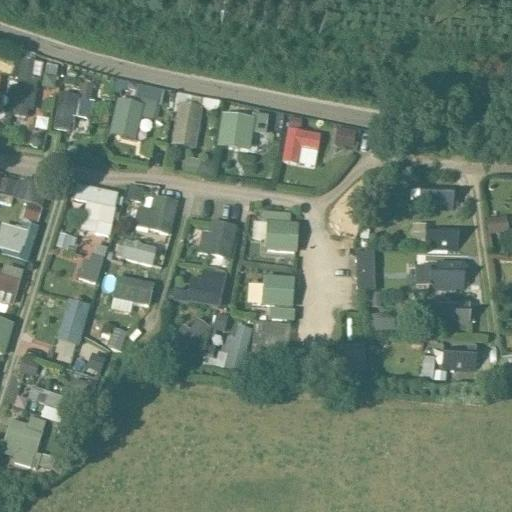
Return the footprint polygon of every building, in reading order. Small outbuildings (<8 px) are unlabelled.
[(14,118),(33,120),(40,63),(21,61),(14,118)] [(81,97),(58,96),(57,119),(93,120),(94,86),(81,86),(81,97)] [(143,108),(117,103),(110,138),(135,144),(143,108)] [(203,113),(177,108),(170,148),(196,152),(203,113)] [(253,123),(222,119),(217,152),(248,156),(253,123)] [(335,146),(346,148),(349,133),(338,131),(335,146)] [(283,166),(317,169),(321,135),(286,132),(283,166)] [(14,199),(29,204),(24,218),(38,223),(50,189),(22,179),(14,199)] [(0,193),(13,195),(15,183),(1,180),(0,188),(0,193)] [(420,198),(429,198),(429,209),(456,210),(456,185),(421,183),(420,198)] [(88,205),(81,233),(109,240),(120,197),(80,187),(76,202),(88,205)] [(167,242),(176,207),(152,201),(149,216),(141,214),(136,234),(167,242)] [(490,235),(509,233),(507,219),(489,221),(490,235)] [(21,231),(2,225),(0,232),(0,255),(29,265),(40,230),(23,225),(21,231)] [(229,264),(235,231),(209,225),(202,259),(229,264)] [(458,238),(458,227),(427,227),(427,238),(458,238)] [(294,231),(266,228),(263,255),(292,258),(294,231)] [(57,248),(74,252),(78,240),(60,236),(57,248)] [(430,240),(430,249),(460,250),(460,240),(430,240)] [(152,270),(157,252),(127,243),(121,262),(152,270)] [(91,264),(82,262),(78,283),(99,287),(106,250),(94,247),(91,264)] [(464,278),(464,265),(438,265),(438,277),(464,278)] [(219,313),(227,277),(203,271),(201,283),(192,281),(189,295),(176,292),(174,303),(219,313)] [(431,272),(420,272),(419,287),(431,287),(431,272)] [(20,283),(0,276),(0,305),(13,309),(20,283)] [(465,289),(465,279),(433,279),(433,288),(465,289)] [(152,290),(115,281),(110,302),(148,310),(152,290)] [(292,285),(262,282),(259,310),(290,313),(292,285)] [(369,309),(382,307),(380,294),(367,296),(369,309)] [(435,304),(435,326),(472,326),(472,304),(435,304)] [(80,349),(89,310),(68,305),(59,344),(80,349)] [(396,332),(395,318),(370,319),(371,334),(396,332)] [(199,322),(191,333),(186,330),(167,355),(184,368),(212,332),(199,322)] [(12,329),(0,325),(0,359),(3,361),(12,329)] [(258,327),(257,355),(289,356),(289,328),(258,327)] [(218,369),(240,375),(252,333),(238,330),(235,341),(226,339),(218,369)] [(122,355),(128,335),(116,331),(109,350),(122,355)] [(343,375),(367,374),(365,348),(341,349),(343,375)] [(24,358),(19,374),(36,379),(41,364),(24,358)] [(435,378),(435,358),(422,359),(422,378),(435,378)] [(478,370),(478,360),(444,359),(443,369),(478,370)] [(45,409),(41,420),(56,425),(65,401),(32,389),(28,402),(45,409)] [(42,435),(10,425),(1,457),(32,466),(42,435)]
